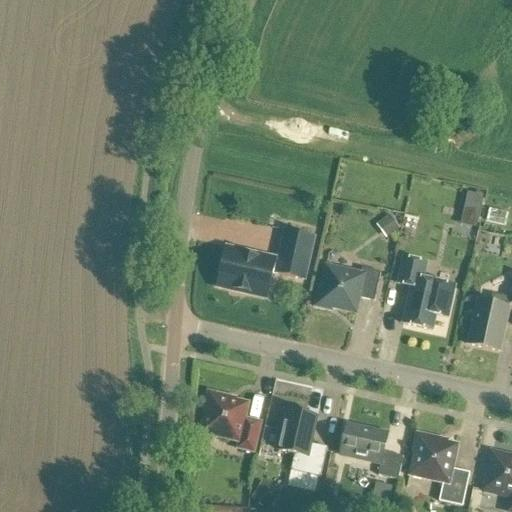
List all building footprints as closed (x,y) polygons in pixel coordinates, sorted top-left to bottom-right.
[(478,224),(484,198),(468,195),(463,220),(478,224)] [(400,232),(390,219),(377,228),(387,242),(400,232)] [(287,235),(277,278),(304,284),(314,241),(287,235)] [(218,289),(268,301),(276,266),(227,254),(218,289)] [(402,327),(405,328),(434,335),(437,319),(449,322),(457,289),(425,282),(428,266),(402,260),(396,287),(410,290),(402,327)] [(362,302),(377,305),(383,276),(365,272),(364,277),(328,269),(323,294),(321,294),(317,310),(333,314),(334,312),(359,317),(362,302)] [(470,349),(501,356),(511,308),(511,302),(494,298),(492,307),(480,305),(470,349)] [(227,398),(209,394),(205,413),(207,414),(202,436),(240,445),(239,451),(255,455),(263,425),(247,421),(251,406),(227,400),(227,398)] [(285,430),(280,453),(296,457),(292,473),(321,480),(328,450),(313,447),(319,420),(287,412),(283,429),(285,430)] [(346,430),(340,458),(381,467),(379,480),(397,484),(403,460),(384,456),(388,440),(346,430)] [(415,456),(410,480),(443,488),(439,505),(463,511),(470,477),(454,473),(459,449),(435,443),(436,441),(417,437),(413,455),(415,456)] [(511,511),(511,460),(493,456),(484,495),(511,501),(508,511),(511,511)] [(263,485),(252,501),(268,511),(269,511),(280,497),(263,485)]
